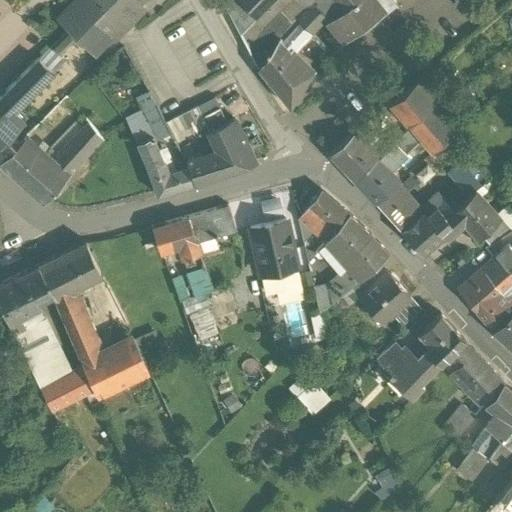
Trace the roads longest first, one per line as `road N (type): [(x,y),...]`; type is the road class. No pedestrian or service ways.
road 1 (residential): [(294,166),(106,223),(54,224),(0,191)]
road 2 (residential): [(511,369),(326,173),(294,166)]
road 3 (residential): [(294,166),(315,114),(442,0)]
road 4 (residential): [(294,166),(197,0)]
